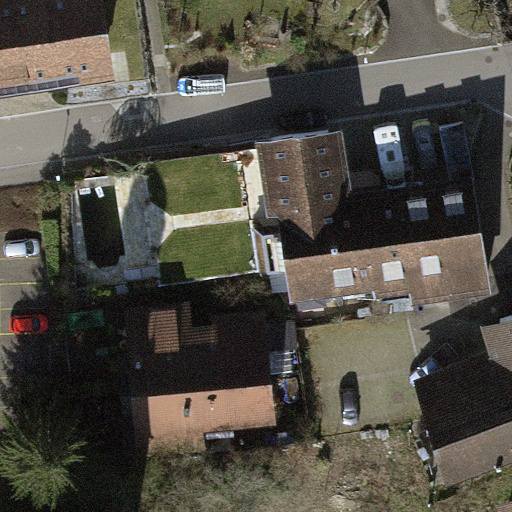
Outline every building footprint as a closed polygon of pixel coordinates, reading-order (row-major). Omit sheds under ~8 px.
[(0,0),(0,85),(109,70),(99,0),(0,0)] [(412,298),(490,286),(470,164),(351,183),(341,118),(252,132),(254,143),(264,209),(274,208),(275,217),(250,221),(257,265),(284,261),(290,293),(372,280),(373,290),(410,284),(412,298)] [(264,209),(254,143),(137,162),(158,280),(257,265),(250,221),(275,217),(274,208),(264,209)] [(202,423),(275,416),(265,303),(210,308),(211,316),(192,318),(190,296),(122,302),(136,452),(204,446),(202,423)] [(511,450),(511,306),(479,317),(486,342),(413,371),(443,477),(511,450)] [(498,511),(511,511),(511,485),(491,494),(498,511)]
